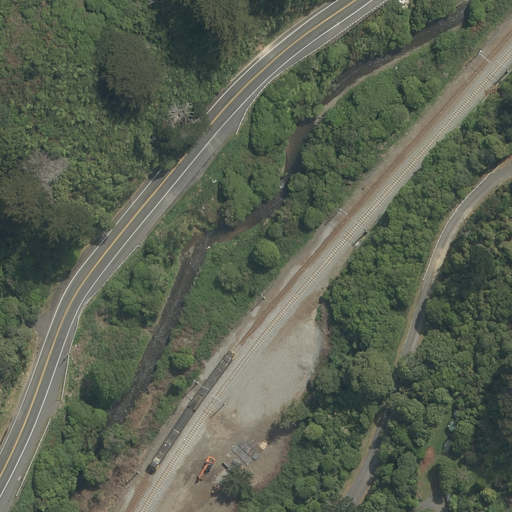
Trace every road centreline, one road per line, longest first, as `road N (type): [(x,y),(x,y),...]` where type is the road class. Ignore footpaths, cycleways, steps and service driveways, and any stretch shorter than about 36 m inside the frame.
road 1 (secondary): [(0,482),(67,310),(99,260),(225,108),(354,0)]
road 2 (residential): [(342,511),(365,473),(451,231),(472,195),(511,166)]
road 3 (track): [(163,511),(294,332)]
